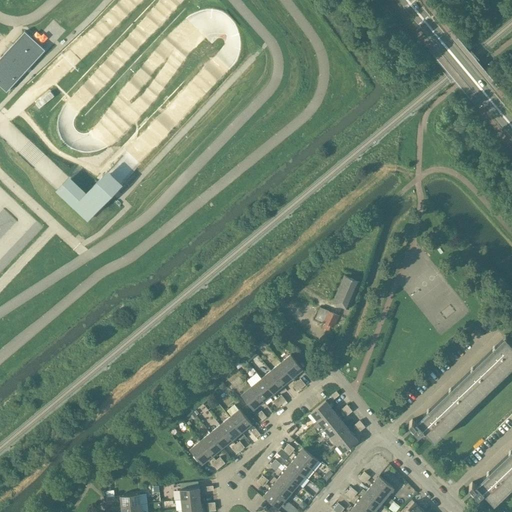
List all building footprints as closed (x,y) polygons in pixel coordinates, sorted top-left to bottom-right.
[(7,91),(6,90),(44,50),(45,50),(30,35),(25,31),(24,32),(25,33),(14,45),(0,59),(0,85),(7,91)] [(50,92),(35,104),(39,108),(54,96),(50,92)] [(98,181),(93,187),(106,200),(112,194),(117,189),(123,183),(125,181),(125,180),(111,167),(98,181)] [(333,301),(348,308),(360,281),(344,275),(333,301)] [(320,306),(315,318),(324,322),(321,327),(328,330),(330,325),(334,327),(340,315),(320,306)] [(511,343),(506,338),(436,405),(418,422),(416,420),(414,422),(412,419),(409,422),(412,425),(411,425),(418,433),(423,429),(434,440),(511,366),(511,343)] [(252,351),(236,362),(240,368),(257,357),(252,351)] [(303,369),(291,354),(281,362),(293,377),(303,369)] [(281,362),(271,370),(283,385),(293,377),(281,362)] [(261,378),(261,379),(273,393),(283,385),(271,370),(261,378)] [(251,386),(262,400),(263,401),(273,393),(261,379),(261,378),(251,386)] [(306,384),(301,378),(296,382),(301,388),(306,384)] [(292,385),(297,391),(301,388),(296,382),(292,385)] [(248,403),(253,410),(263,401),(262,400),(251,386),(241,394),(248,403)] [(340,395),(336,391),(330,396),(333,400),(340,395)] [(281,394),(276,398),(282,404),(286,400),(281,394)] [(273,400),(278,407),(282,404),(276,398),(273,400)] [(326,400),(311,412),(317,420),(332,408),(326,400)] [(347,404),(341,409),(344,413),(350,408),(347,404)] [(240,408),(230,416),(241,432),(252,423),(240,408)] [(317,420),(324,429),(339,417),(332,408),(317,420)] [(262,420),(266,416),(261,410),(257,413),(262,420)] [(241,432),(230,416),(220,424),(231,439),(241,432)] [(324,429),(330,437),(345,425),(339,417),(324,429)] [(360,420),(353,425),(357,429),(363,424),(360,420)] [(222,447),(231,439),(220,424),(210,432),(222,447)] [(345,425),(330,437),(337,445),(352,433),(345,425)] [(255,428),(251,431),(256,437),(261,434),(255,428)] [(210,432),(200,440),(212,455),(222,447),(210,432)] [(337,445),(343,453),(358,441),(352,433),(337,445)] [(190,448),(201,463),(212,455),(200,440),(190,448)] [(240,440),(235,444),(240,450),(245,447),(240,440)] [(288,443),(285,447),(291,452),(295,448),(288,443)] [(231,447),(237,453),(240,450),(235,444),(231,447)] [(318,460),(303,448),(296,456),(311,469),(318,460)] [(511,485),(511,451),(478,484),(476,483),(474,485),(472,482),(469,485),(471,488),(478,496),(483,492),(494,503),(511,485)] [(220,456),(215,460),(220,466),(225,462),(220,456)] [(304,476),(311,469),(296,456),(289,464),(304,476)] [(275,459),(272,463),(278,468),(282,464),(275,459)] [(212,463),(217,469),(220,466),(215,460),(212,463)] [(304,476),(289,464),(283,472),(298,484),(304,476)] [(364,471),(362,474),(368,479),(371,476),(364,471)] [(276,479),(291,492),(298,484),(283,472),(276,479)] [(262,474),(259,478),(265,484),(269,480),(262,474)] [(361,479),(365,482),(368,479),(362,474),(359,477),(361,479)] [(394,487),(379,475),(373,483),(387,496),(394,487)] [(270,487),(285,500),(291,492),(276,479),(270,487)] [(366,491),(381,503),(387,496),(373,483),(366,491)] [(147,497),(158,494),(156,485),(145,488),(147,497)] [(199,487),(180,489),(181,500),(200,498),(199,487)] [(263,495),(278,508),(285,500),(270,487),(263,495)] [(351,487),(349,490),(355,495),(358,492),(351,487)] [(346,493),(352,498),(355,495),(349,490),(346,493)] [(366,491),(360,499),(374,511),(381,503),(366,491)] [(120,496),(121,506),(141,504),(140,494),(120,496)] [(200,498),(181,500),(182,510),(201,508),(200,498)] [(353,507),(359,511),(373,511),(374,511),(360,499),(353,507)] [(340,504),(338,502),(336,505),(342,511),(345,508),(340,504)] [(404,511),(422,511),(423,511),(415,502),(404,511)]
